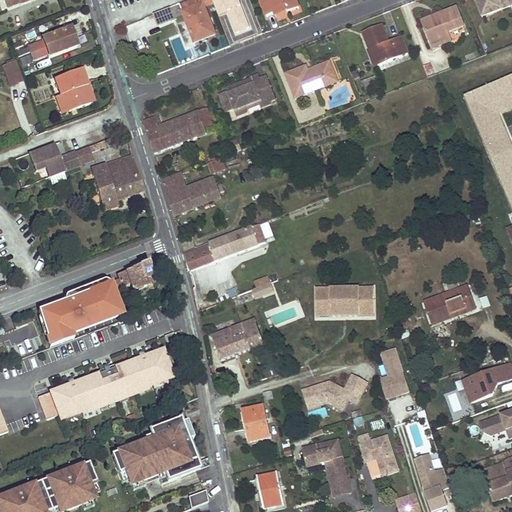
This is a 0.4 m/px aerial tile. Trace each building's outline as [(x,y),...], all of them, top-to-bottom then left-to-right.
[(211,0),(190,0),(154,15),(158,25),(170,20),(184,15),(186,21),(194,42),(215,34),(204,4),(212,0),(211,0)] [(211,0),(212,0),(218,16),(227,12),(236,33),(249,28),(238,0),(211,0)] [(260,0),(267,17),(275,13),(274,11),(285,6),(287,13),(299,8),(296,0),(260,0)] [(511,0),(476,0),(483,17),(511,6),(510,1),(511,0)] [(274,11),(275,13),(276,17),(287,13),(285,6),(274,11)] [(457,8),(440,15),(442,22),(426,29),(433,50),(451,42),(448,33),(465,27),(457,8)] [(186,21),(184,15),(170,20),(171,23),(182,19),(183,22),(186,21)] [(440,15),(423,22),(426,29),(442,22),(440,15)] [(382,25),(363,32),(370,50),(374,49),(380,66),(409,55),(403,37),(389,42),(382,25)] [(78,46),(71,28),(44,38),(44,40),(28,46),(34,61),(50,55),(50,57),(78,46)] [(370,50),(369,50),(375,68),(380,66),(374,49),(370,50)] [(30,55),(19,58),(22,66),(32,62),(30,55)] [(11,87),(25,82),(17,61),(3,66),(11,87)] [(306,68),(287,75),(296,98),(337,83),(330,64),(308,72),(306,68)] [(427,77),(435,75),(431,64),(424,66),(427,77)] [(89,86),(83,69),(55,80),(60,96),(63,95),(69,113),(91,105),(85,88),(89,86)] [(237,87),(228,90),(229,93),(221,97),(227,113),(236,109),(238,117),(249,113),(252,106),(261,102),(264,109),(272,105),(271,103),(276,101),(268,78),(261,81),(259,76),(252,79),(252,81),(245,83),(246,86),(237,89),(237,87)] [(511,148),(498,115),(511,109),(511,77),(465,97),(511,211),(511,210),(511,148)] [(373,78),(363,83),(367,94),(377,91),(373,78)] [(95,103),(89,86),(85,88),(91,105),(95,103)] [(69,113),(63,95),(60,96),(59,97),(65,115),(69,113)] [(212,108),(200,112),(206,131),(215,128),(213,124),(218,122),(212,108)] [(200,112),(190,116),(199,138),(208,135),(206,131),(200,112)] [(160,116),(155,118),(159,128),(164,126),(160,116)] [(190,116),(176,121),(185,143),(199,138),(190,116)] [(155,118),(144,122),(148,132),(157,129),(159,129),(159,128),(155,118)] [(159,129),(157,129),(165,151),(185,143),(176,121),(164,126),(159,128),(159,129)] [(157,129),(148,132),(155,155),(165,151),(157,129)] [(111,138),(90,146),(92,152),(113,144),(111,138)] [(55,143),(53,144),(56,152),(51,154),(54,160),(61,158),(55,143)] [(53,144),(29,153),(37,172),(47,168),(51,177),(80,165),(75,152),(61,158),(54,160),(51,154),(56,152),(53,144)] [(90,146),(75,152),(80,165),(95,160),(92,152),(90,146)] [(217,153),(208,156),(211,163),(220,159),(217,153)] [(145,191),(134,157),(92,169),(104,211),(119,206),(118,200),(145,191)] [(211,163),(209,164),(213,175),(226,170),(221,159),(220,159),(211,163)] [(183,174),(164,181),(175,217),(222,199),(215,178),(188,188),(183,174)] [(210,246),(185,256),(190,273),(266,243),(263,235),(259,226),(228,238),(227,237),(209,244),(210,246)] [(268,233),(263,235),(266,243),(271,242),(268,233)] [(169,270),(165,257),(155,261),(157,268),(163,272),(169,270)] [(157,282),(149,263),(103,281),(107,294),(132,284),(134,292),(149,286),(149,285),(157,282)] [(279,274),(270,278),(272,283),(281,280),(279,274)] [(270,278),(238,289),(241,296),(272,283),(270,278)] [(107,294),(103,281),(91,286),(96,298),(107,294)] [(375,317),(375,287),(317,288),(317,317),(375,317)] [(469,287),(424,303),(432,325),(461,315),(460,311),(476,305),(469,287)] [(80,304),(75,292),(59,298),(63,310),(80,304)] [(255,320),(212,337),(221,362),(265,345),(255,320)] [(397,327),(388,330),(390,336),(399,334),(397,327)] [(174,334),(165,337),(168,345),(176,342),(174,334)] [(64,389),(38,398),(47,421),(59,417),(61,421),(174,378),(164,352),(150,357),(152,360),(136,366),(134,363),(114,370),(116,374),(100,380),(99,376),(79,383),(81,387),(66,392),(64,389)] [(381,382),(385,395),(395,392),(397,398),(410,393),(397,352),(384,356),(391,379),(381,382)] [(150,357),(134,363),(136,366),(152,360),(150,357)] [(256,357),(239,357),(239,373),(256,373),(256,357)] [(464,382),(472,403),(493,396),(498,385),(511,379),(511,367),(511,364),(464,382)] [(114,370),(99,376),(100,380),(116,374),(114,370)] [(238,377),(240,390),(247,389),(245,376),(238,377)] [(349,401),(352,395),(357,398),(360,400),(369,384),(354,376),(346,392),(331,384),(303,392),(309,410),(329,404),(343,411),(349,401)] [(79,383),(64,389),(66,392),(81,387),(79,383)] [(395,392),(385,395),(387,401),(397,398),(395,392)] [(357,398),(352,395),(349,401),(354,404),(357,398)] [(264,407),(244,411),(250,442),(262,440),(260,436),(270,435),(264,407)] [(0,436),(9,433),(0,410),(0,436)] [(511,412),(481,424),(484,433),(492,436),(507,430),(511,439),(511,438),(511,412)] [(113,461),(118,474),(125,472),(129,482),(130,487),(142,482),(158,476),(156,471),(162,469),(168,482),(200,469),(197,462),(195,463),(191,453),(193,452),(188,440),(182,424),(187,422),(183,413),(168,418),(167,423),(149,430),(151,435),(153,439),(151,440),(153,444),(147,446),(145,442),(116,453),(118,459),(113,461)] [(362,418),(353,420),(355,427),(364,425),(362,418)] [(188,440),(193,439),(187,422),(182,424),(188,440)] [(369,432),(358,435),(366,460),(377,457),(382,474),(399,469),(387,434),(371,439),(369,432)] [(151,435),(143,438),(145,442),(147,446),(153,444),(151,440),(153,439),(151,435)] [(341,448),(339,441),(329,444),(330,451),(341,448)] [(349,482),(341,448),(330,451),(329,444),(303,449),(307,468),(326,464),(331,486),(349,482)] [(419,466),(432,461),(430,456),(417,460),(419,466)] [(432,461),(419,466),(425,486),(423,487),(432,511),(449,506),(442,488),(441,489),(440,485),(441,482),(438,472),(435,473),(432,461)] [(511,462),(511,461),(474,475),(479,488),(488,484),(496,503),(511,496),(511,462)] [(96,483),(88,464),(62,475),(63,477),(57,480),(59,485),(57,486),(54,478),(0,498),(0,511),(51,511),(64,507),(66,511),(81,506),(92,502),(95,500),(93,495),(89,485),(96,483)] [(450,486),(445,470),(438,472),(441,482),(440,485),(441,489),(442,488),(450,486)] [(118,474),(122,484),(129,482),(125,472),(118,474)] [(279,473),(259,478),(265,509),(276,507),(274,503),(284,501),(279,473)] [(62,475),(54,478),(57,486),(59,485),(57,480),(63,477),(62,475)] [(130,487),(133,492),(144,487),(142,482),(130,487)] [(333,498),(351,494),(349,482),(331,486),(333,498)] [(93,495),(99,493),(96,483),(89,485),(93,495)] [(400,511),(422,511),(418,496),(398,502),(400,511)] [(83,511),(94,507),(92,502),(81,506),(83,511)]
